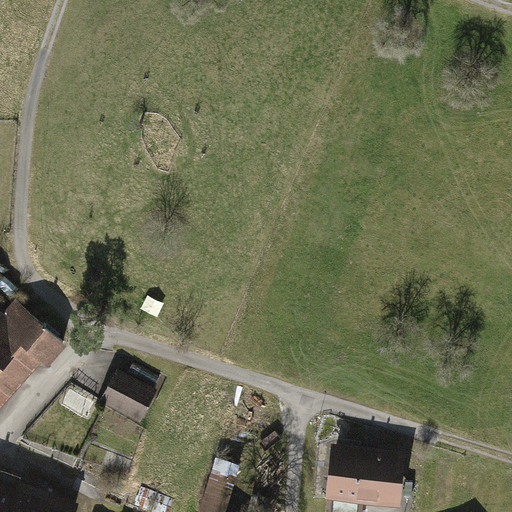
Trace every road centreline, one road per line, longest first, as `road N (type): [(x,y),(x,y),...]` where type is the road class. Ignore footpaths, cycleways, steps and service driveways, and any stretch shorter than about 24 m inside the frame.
road 1 (track): [(98,333),(511,462)]
road 2 (track): [(67,0),(28,121),(23,233),(27,269),(54,303),(98,333)]
